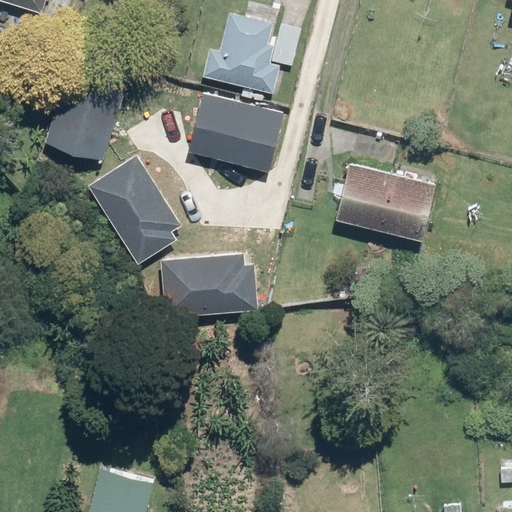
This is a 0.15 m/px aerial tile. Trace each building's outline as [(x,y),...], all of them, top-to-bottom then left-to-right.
[(9,0),(40,10),(43,0),(9,0)] [(214,43),(204,72),(277,90),(284,61),(272,58),(276,42),(271,40),(276,20),(231,9),(222,45),(214,43)] [(70,71),(49,141),(107,157),(127,87),(70,71)] [(288,108),(209,89),(195,144),(274,164),(288,108)] [(136,147),(84,180),(132,257),(184,224),(136,147)] [(440,174),(351,156),(340,213),(430,230),(440,174)] [(257,300),(260,255),(171,250),(168,295),(257,300)] [(147,511),(157,471),(102,459),(90,511),(147,511)] [(511,511),(511,494),(502,495),(503,511),(511,511)]
